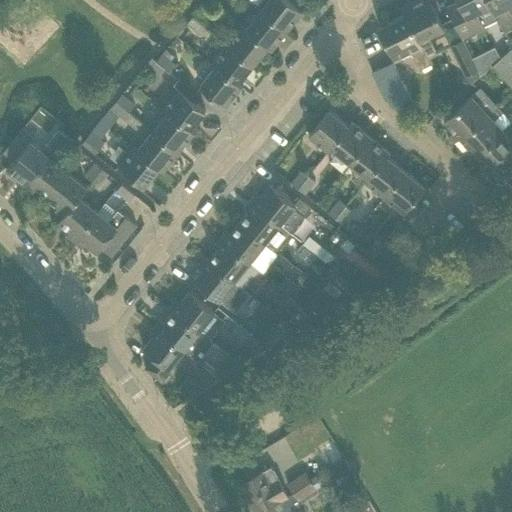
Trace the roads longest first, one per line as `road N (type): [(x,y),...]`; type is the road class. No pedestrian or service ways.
road 1 (unclassified): [(87,322),(109,307),(332,31)]
road 2 (unclassified): [(215,511),(87,322)]
road 3 (residential): [(464,180),(418,132),(369,102),(332,31)]
road 4 (unclassified): [(87,322),(0,228)]
